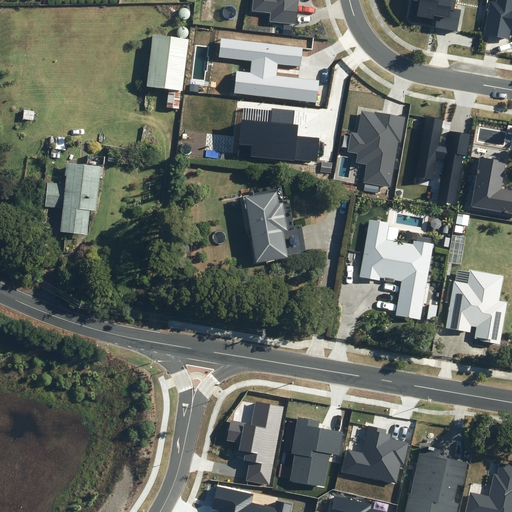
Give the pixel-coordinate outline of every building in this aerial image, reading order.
[(254,0),(253,10),(272,12),(271,21),(296,24),(298,0),(297,0),(254,0)] [(461,10),(454,9),(455,0),(414,0),(413,5),(419,6),(417,16),(433,19),(435,16),(437,16),(435,27),(457,31),(461,10)] [(511,0),(495,0),(495,1),(489,0),(488,0),(483,34),(509,39),(511,29),(511,0)] [(108,18),(100,17),(100,24),(125,26),(126,16),(108,15),(108,18)] [(437,30),(427,29),(426,42),(435,43),(437,30)] [(170,91),(168,108),(180,109),(182,91),(185,92),(191,41),(155,36),(149,88),(170,91)] [(300,66),(302,48),(220,38),(218,57),(252,61),(250,72),(236,70),(233,93),(316,103),(319,81),(276,76),(277,63),(300,66)] [(125,64),(128,65),(123,86),(134,88),(143,50),(128,47),(125,64)] [(252,155),(317,161),(319,138),(297,136),(298,124),(293,124),(295,110),(272,108),(271,122),(242,120),(240,144),(252,145),(252,155)] [(24,120),(35,121),(36,112),(24,111),(24,120)] [(364,183),(391,187),(398,143),(401,143),(405,117),(375,112),(374,113),(361,111),(358,134),(352,133),(348,152),(358,153),(356,162),(367,164),(364,183)] [(443,120),(426,117),(415,176),(432,179),(436,157),(446,159),(439,200),(454,203),(463,155),(467,156),(471,134),(449,130),(446,147),(438,146),(443,120)] [(51,148),(53,148),(52,157),(61,159),(62,151),(67,151),(69,138),(53,136),(51,148)] [(106,148),(106,166),(134,167),(134,149),(106,148)] [(511,189),(501,188),(506,162),(480,158),(471,206),(511,213),(511,189)] [(66,209),(63,234),(89,237),(92,212),(98,212),(103,169),(70,165),(68,185),(50,183),(47,207),(66,209)] [(269,191),(238,197),(249,264),(281,259),(280,256),(303,252),(298,225),(290,226),(285,200),(279,201),(278,193),(269,194),(269,191)] [(396,315),(421,319),(434,244),(413,240),(412,244),(387,239),(390,223),(370,219),(359,276),(379,280),(380,277),(402,281),(396,315)] [(468,284),(454,281),(446,328),(470,333),(472,326),(476,327),(474,339),(499,343),(506,302),(499,301),(503,276),(470,270),(468,284)] [(269,484),(283,408),(256,403),(252,424),(230,420),(226,441),(240,443),(238,451),(245,452),(243,460),(250,461),(247,480),(269,484)] [(291,480),(325,486),(331,454),(339,455),(344,432),(319,427),(320,421),(298,417),(291,453),(295,454),(291,480)] [(342,471),(396,483),(401,464),(404,464),(408,442),(390,438),(391,435),(386,433),(387,429),(368,425),(362,451),(347,448),(342,471)] [(456,511),(459,503),(454,502),(457,486),(463,487),(469,462),(449,458),(449,456),(441,454),(442,449),(422,444),(405,511),(456,511)] [(511,511),(511,465),(499,462),(497,474),(494,473),(489,496),(470,492),(465,511),(511,511)] [(218,511),(289,511),(291,504),(277,501),(275,508),(252,503),(254,493),(216,485),(211,510),(218,511)] [(386,511),(370,508),(371,504),(335,496),(331,511),(386,511)]
